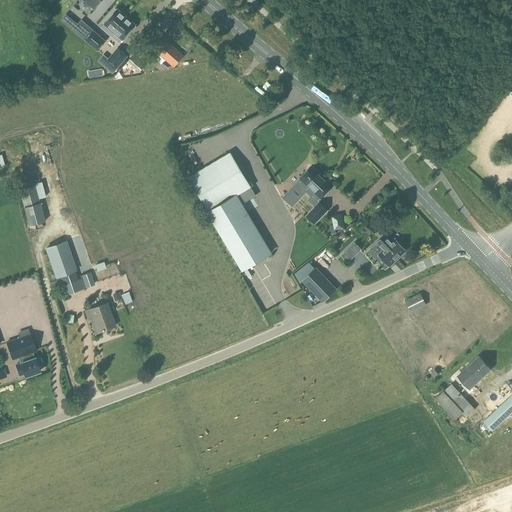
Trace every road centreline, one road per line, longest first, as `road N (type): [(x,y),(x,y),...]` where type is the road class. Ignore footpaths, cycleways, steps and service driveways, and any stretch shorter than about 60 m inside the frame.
road 1 (unclassified): [(0,439),(252,343),(468,245)]
road 2 (primary): [(468,245),(349,123),(204,0)]
